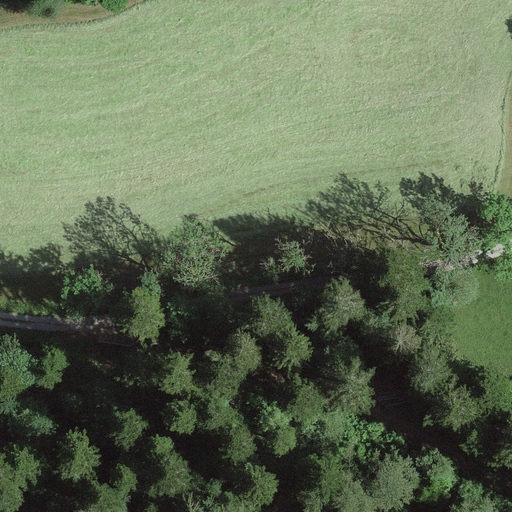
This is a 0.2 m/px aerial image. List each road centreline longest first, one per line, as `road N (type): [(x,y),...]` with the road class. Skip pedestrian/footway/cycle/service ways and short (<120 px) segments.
road 1 (track): [(0,320),(85,330),(255,375),(397,427),(511,496)]
road 2 (track): [(0,368),(85,330),(511,247)]
